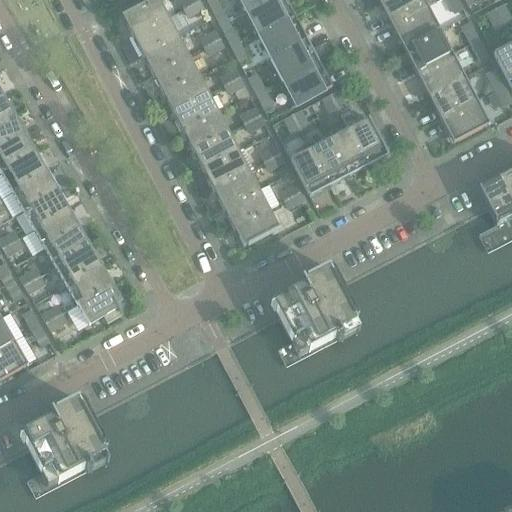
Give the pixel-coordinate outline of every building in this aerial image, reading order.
[(200,4),(197,0),(185,0),(181,2),(186,11),(200,4)] [(224,15),(216,0),(207,5),(215,19),(224,15)] [(273,0),(238,0),(246,15),(273,0)] [(294,19),(287,5),(284,0),(273,0),(246,15),(258,38),(294,19)] [(428,9),(436,4),(434,0),(388,0),(379,5),(391,28),(428,9)] [(462,10),(456,0),(444,0),(445,0),(452,14),(462,10)] [(167,20),(157,1),(156,1),(121,19),(131,39),(167,20)] [(204,13),(200,4),(186,11),(190,20),(204,13)] [(511,21),(504,7),(495,12),(502,26),(511,21)] [(440,32),(428,9),(391,28),(403,52),(440,32)] [(502,26),(495,12),(486,16),(493,31),(502,26)] [(307,42),(302,33),(294,19),(258,38),(270,62),(307,42)] [(177,39),(167,20),(131,39),(141,58),(177,39)] [(479,42),(471,28),(462,33),(469,47),(479,42)] [(452,56),(440,32),(403,52),(416,75),(452,56)] [(220,42),(215,33),(201,41),(206,50),(220,42)] [(241,47),(233,33),(224,38),(232,52),(241,47)] [(188,58),(177,39),(141,58),(151,77),(188,58)] [(224,51),(220,42),(206,50),(210,58),(224,51)] [(319,66),(311,52),(307,42),(270,62),(283,85),(319,66)] [(486,57),(479,42),(469,47),(477,61),(486,57)] [(511,93),(511,46),(493,57),(511,93)] [(248,61),(241,47),(232,52),(239,66),(248,61)] [(465,79),(452,56),(416,75),(428,99),(465,79)] [(198,78),(188,58),(151,77),(161,97),(198,78)] [(332,90),(326,80),(319,66),(283,85),(295,109),(332,90)] [(240,80),(235,71),(221,79),(226,88),(240,80)] [(503,89),(496,75),(486,80),(494,94),(503,89)] [(208,97),(198,78),(161,97),(172,116),(208,97)] [(477,103),(465,79),(428,99),(440,122),(477,103)] [(244,89),(240,80),(226,88),(230,97),(244,89)] [(265,94),(258,80),(249,84),(256,99),(265,94)] [(511,104),(503,89),(494,94),(501,108),(511,104)] [(346,108),(339,93),(330,98),(337,112),(346,108)] [(273,108),(265,94),(256,99),(264,113),(273,108)] [(218,116),(208,97),(172,116),(182,135),(218,116)] [(337,112),(330,98),(321,103),(329,117),(337,112)] [(0,127),(14,119),(3,100),(0,101),(0,127)] [(490,127),(477,103),(440,122),(453,146),(490,127)] [(260,119),(255,110),(241,117),(246,126),(260,119)] [(308,128),(301,113),(292,118),(299,132),(308,128)] [(228,136),(218,116),(182,135),(192,155),(228,136)] [(299,132),(292,118),(283,123),(291,137),(299,132)] [(0,152),(25,138),(14,119),(0,127),(0,152)] [(265,128),(260,119),(246,126),(251,135),(265,128)] [(387,158),(368,122),(348,132),(367,169),(387,158)] [(367,169),(348,132),(329,143),(348,179),(367,169)] [(238,155),(228,136),(192,155),(202,174),(238,155)] [(0,175),(1,177),(36,157),(25,138),(0,152),(0,175)] [(348,179),(329,143),(310,153),(329,189),(348,179)] [(280,157),(275,148),(261,156),(266,165),(280,157)] [(248,174),(253,172),(243,153),(238,155),(202,174),(212,193),(248,174)] [(329,189),(310,153),(290,163),(309,200),(329,189)] [(12,196),(47,175),(36,157),(1,177),(12,196)] [(285,166),(280,157),(266,165),(271,174),(285,166)] [(258,193),(248,174),(212,193),(222,212),(258,193)] [(23,215),(58,194),(47,175),(12,196),(23,215)] [(511,175),(498,183),(511,209),(511,175)] [(511,220),(511,209),(498,183),(489,187),(478,193),(496,229),(511,220)] [(300,196),(295,187),(281,194),(286,203),(300,196)] [(269,213),(258,193),(222,212),(232,232),(269,213)] [(33,234),(69,213),(58,194),(23,215),(33,234)] [(305,204),(300,196),(286,203),(291,212),(305,204)] [(44,253),(80,232),(69,213),(33,234),(44,253)] [(279,232),(269,213),(232,232),(242,251),(279,232)] [(55,272),(91,251),(80,232),(44,253),(55,272)] [(16,244),(11,235),(0,241),(0,248),(2,252),(16,244)] [(21,252),(16,244),(2,252),(7,260),(21,252)] [(66,291),(102,270),(91,251),(55,272),(66,291)] [(13,283),(5,269),(0,272),(0,280),(4,289),(13,283)] [(77,310),(113,289),(102,270),(66,291),(77,310)] [(38,282),(32,272),(19,280),(24,289),(38,282)] [(343,301),(327,272),(301,286),(306,294),(307,296),(316,313),(313,314),(314,316),(343,301)] [(42,290),(38,282),(24,289),(28,298),(42,290)] [(21,297),(13,283),(4,289),(12,303),(21,297)] [(117,309),(122,306),(113,289),(77,310),(88,329),(103,320),(107,326),(121,318),(119,315),(120,315),(117,309)] [(316,313),(307,296),(306,294),(300,297),(298,293),(272,307),(284,331),(314,316),(313,314),(316,313)] [(355,325),(350,314),(343,301),(314,316),(329,343),(340,338),(338,334),(355,325)] [(59,319),(54,310),(40,318),(45,326),(59,319)] [(40,330),(32,316),(23,321),(31,335),(40,330)] [(64,327),(60,320),(59,319),(45,326),(50,335),(64,327)] [(0,352),(14,344),(1,321),(0,321),(0,352)] [(48,343),(40,330),(31,335),(39,349),(48,343)] [(0,384),(28,368),(14,344),(0,352),(0,384)] [(92,432),(77,403),(51,417),(55,425),(56,428),(65,444),(62,446),(63,447),(92,432)] [(65,444),(56,428),(55,425),(49,429),(47,425),(21,439),(34,462),(63,447),(62,446),(65,444)] [(105,456),(99,445),(92,432),(63,447),(78,475),(89,469),(87,465),(105,456)]
